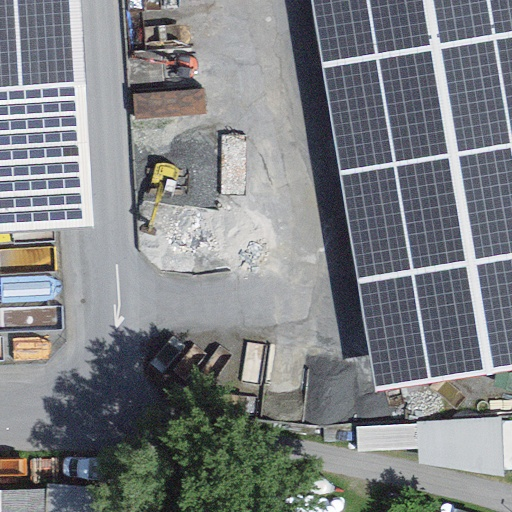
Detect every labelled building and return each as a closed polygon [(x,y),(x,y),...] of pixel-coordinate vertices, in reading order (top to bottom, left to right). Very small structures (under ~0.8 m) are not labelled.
[(92,0),(0,0),(0,90),(98,85),(92,0)] [(511,0),(325,0),(388,382),(511,361),(511,0)] [(0,233),(107,227),(98,85),(0,90),(0,233)] [(370,448),(511,441),(511,398),(368,406),(370,448)] [(57,511),(57,481),(0,481),(0,511),(57,511)]
